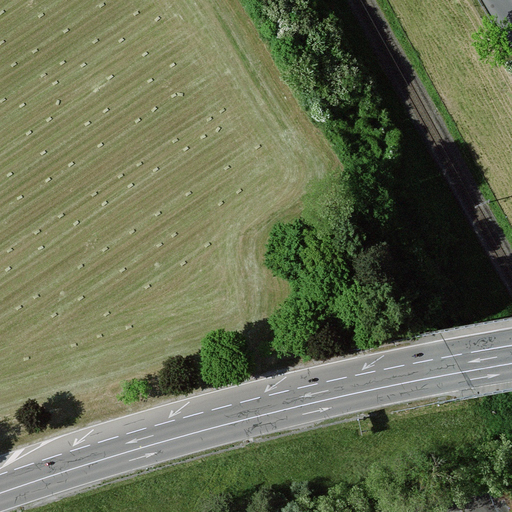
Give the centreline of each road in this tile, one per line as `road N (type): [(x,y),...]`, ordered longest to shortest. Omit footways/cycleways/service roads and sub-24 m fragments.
road 1 (secondary): [(511,337),(353,364),(210,402),(83,442),(30,480)]
road 2 (secondary): [(511,362),(336,393),(30,480)]
